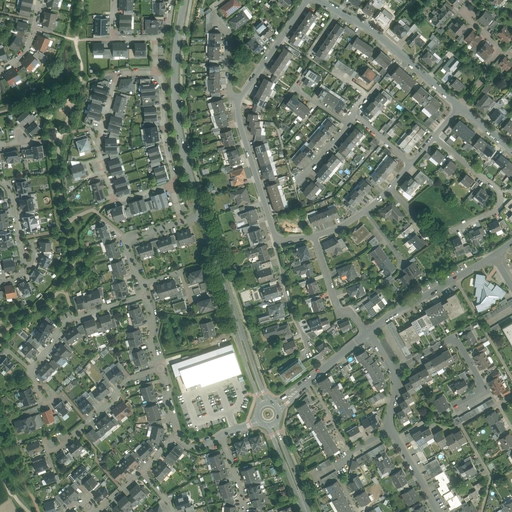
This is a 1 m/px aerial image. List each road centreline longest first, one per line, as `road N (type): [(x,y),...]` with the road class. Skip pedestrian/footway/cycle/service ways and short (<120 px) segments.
road 1 (residential): [(434,137),(496,190),(496,209),(438,237),(389,188)]
road 2 (tertiary): [(184,0),(175,104),(201,216)]
road 3 (tertiary): [(201,216),(263,403)]
road 4 (residential): [(145,295),(61,325),(30,368),(46,393)]
road 5 (residential): [(392,371),(455,336),(484,388),(454,405)]
road 6 (residential): [(338,10),(459,107)]
road 7 (residential): [(368,332),(495,256)]
road 8 (residential): [(239,101),(276,240)]
road 9 (residential): [(161,367),(131,376),(51,443)]
road 10 (residential): [(459,107),(501,48),(464,9)]
road 11 (residential): [(308,0),(239,101)]
